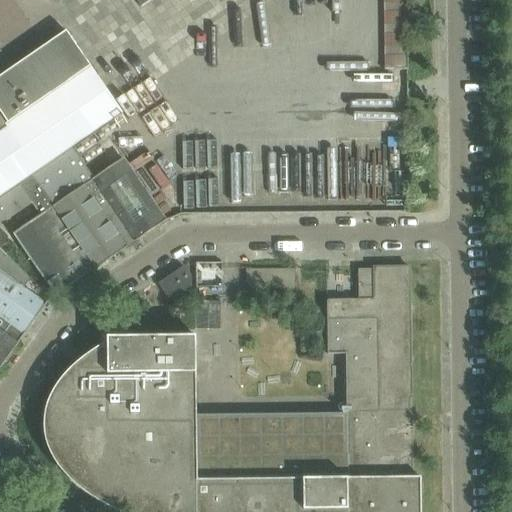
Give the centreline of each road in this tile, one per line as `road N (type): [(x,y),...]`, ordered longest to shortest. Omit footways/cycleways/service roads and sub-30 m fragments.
road 1 (unclassified): [(0,432),(59,330),(191,235),(455,233)]
road 2 (unclassified): [(461,511),(455,233)]
road 3 (unclassified): [(455,233),(458,0)]
